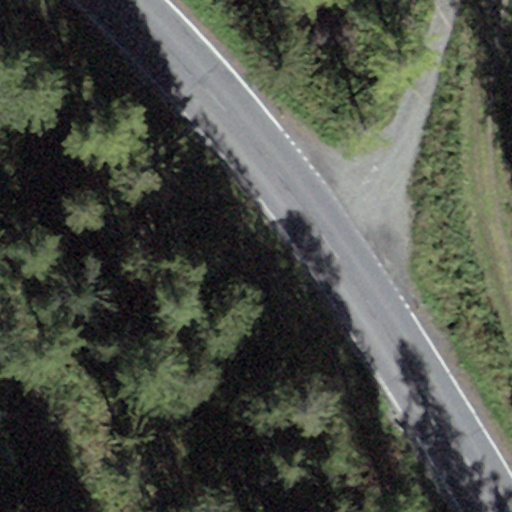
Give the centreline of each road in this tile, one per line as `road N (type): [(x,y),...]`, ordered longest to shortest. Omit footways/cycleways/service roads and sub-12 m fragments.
road 1 (unclassified): [(497,511),(345,264),(174,44),(128,0)]
road 2 (track): [(446,0),(345,264)]
